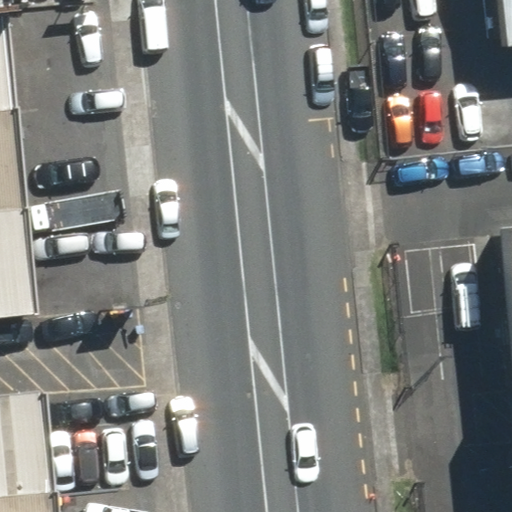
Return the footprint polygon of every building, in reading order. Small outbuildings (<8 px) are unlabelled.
[(511,0),(463,0),(468,42),(511,37),(511,0)] [(0,324),(18,323),(0,154),(0,324)] [(511,238),(456,245),(471,382),(511,377),(511,238)] [(511,511),(511,377),(471,382),(484,511),(511,511)] [(0,511),(33,511),(21,400),(0,402),(0,511)]
